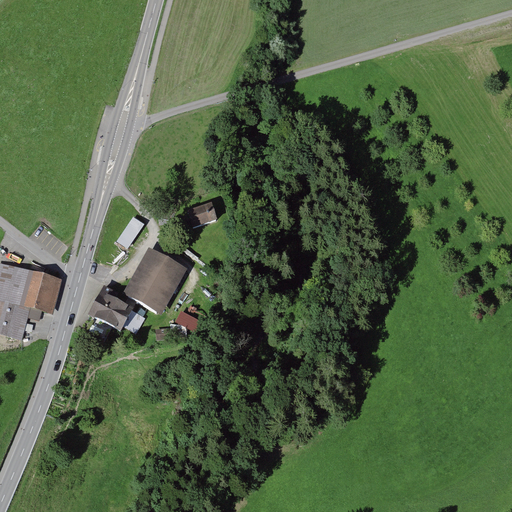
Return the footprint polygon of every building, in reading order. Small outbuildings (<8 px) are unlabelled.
[(191,224),(193,230),(217,221),(211,203),(188,211),(189,214),(181,217),(183,221),(184,227),(191,224)] [(117,245),(128,252),(146,228),(135,220),(117,245)] [(124,295),(159,315),(184,271),(149,252),(124,295)] [(41,316),(54,320),(64,283),(0,266),(0,337),(22,344),(28,320),(39,323),(41,316)] [(137,334),(146,316),(112,299),(116,292),(104,286),(89,315),(97,319),(96,321),(122,334),(125,328),(137,334)] [(157,332),(157,340),(188,338),(187,330),(157,332)]
